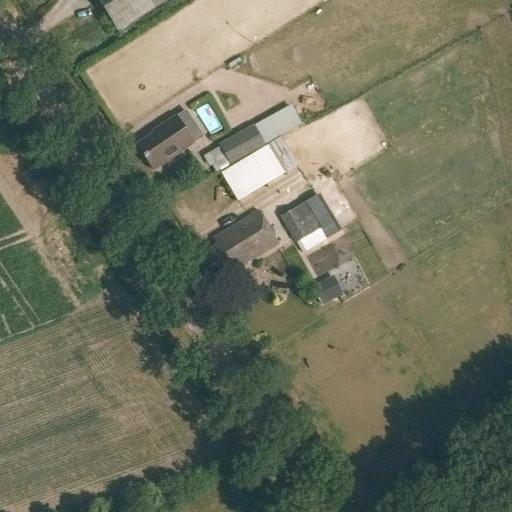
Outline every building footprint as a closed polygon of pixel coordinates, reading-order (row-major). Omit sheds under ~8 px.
[(167,0),(92,0),(115,34),(167,0)] [(185,111),(174,119),(158,130),(159,132),(134,148),(151,173),(204,138),(185,111)] [(219,148),(209,154),(219,173),(223,171),(248,157),(265,148),(253,127),(218,146),(219,148)] [(248,157),(223,171),(240,199),(263,185),(248,157)] [(306,203),(280,219),(295,244),(292,246),(299,257),(320,245),(328,240),(306,203)] [(277,245),(257,213),(212,240),(216,247),(210,250),(226,277),(277,245)] [(345,234),(363,269),(387,256),(369,221),(345,234)] [(333,277),(311,289),(323,311),(345,299),(333,277)]
